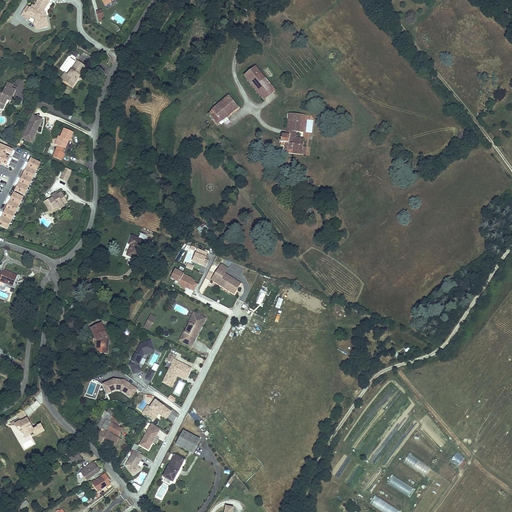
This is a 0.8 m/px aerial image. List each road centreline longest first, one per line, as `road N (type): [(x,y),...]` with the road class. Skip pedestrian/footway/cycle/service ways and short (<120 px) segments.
road 1 (track): [(293,511),(333,430),(373,374),(442,343),(511,240)]
road 2 (unclassified): [(55,262),(80,247),(92,219),(96,107),(155,0)]
road 3 (unclassified): [(147,511),(41,387),(48,306),(57,288),(51,269)]
road 4 (track): [(511,168),(379,0)]
road 5 (unclassified): [(0,407),(26,377),(35,295),(51,269)]
